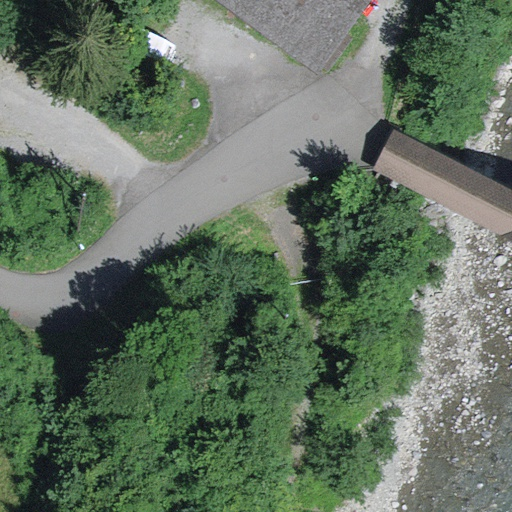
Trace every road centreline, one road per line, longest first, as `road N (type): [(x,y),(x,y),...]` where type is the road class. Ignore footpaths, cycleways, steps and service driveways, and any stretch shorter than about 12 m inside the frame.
road 1 (track): [(382,147),(340,135),(277,147),(236,167),(77,293),(32,300),(0,287)]
road 2 (track): [(289,511),(311,350),(297,261),(263,154)]
road 3 (track): [(396,0),(376,58),(329,136)]
